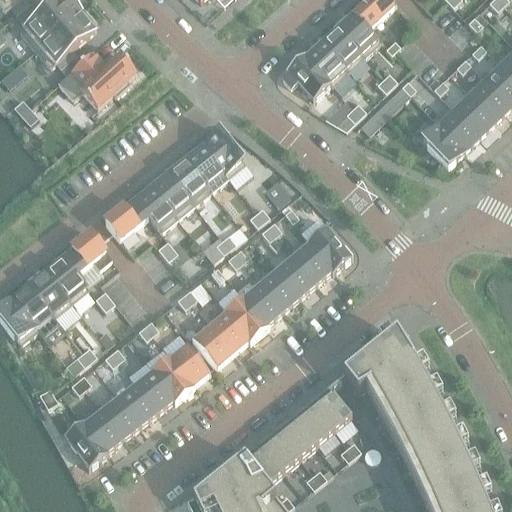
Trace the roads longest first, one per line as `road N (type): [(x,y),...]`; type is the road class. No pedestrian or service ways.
road 1 (residential): [(422,268),(156,486),(143,511)]
road 2 (residential): [(225,89),(353,193),(422,268)]
road 3 (residential): [(225,89),(74,220)]
road 4 (residential): [(422,268),(511,431)]
road 5 (residential): [(225,89),(321,0)]
road 6 (residential): [(132,0),(225,89)]
